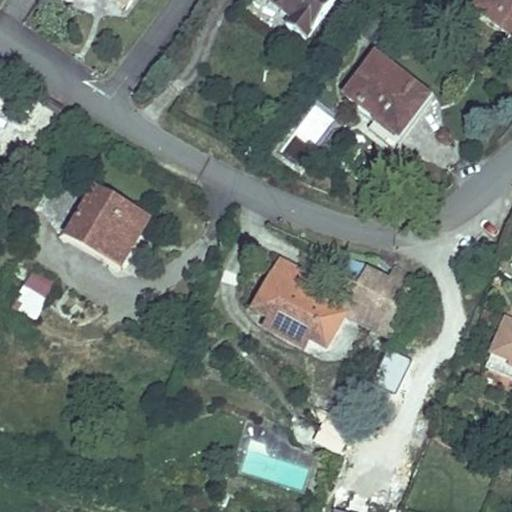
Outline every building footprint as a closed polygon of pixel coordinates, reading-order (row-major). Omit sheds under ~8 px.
[(116,0),(128,9),(134,0),(116,0)] [(306,41),(336,0),(268,0),(292,18),(286,26),(306,41)] [(511,0),(484,0),(477,11),(511,36),(511,0)] [(402,30),(392,23),(395,20),(374,6),(356,32),(386,53),(402,30)] [(430,99),(377,58),(346,97),(362,110),(359,114),(374,125),(368,132),(392,150),(403,137),(401,136),(430,99)] [(0,178),(8,184),(17,173),(4,164),(0,170),(0,178)] [(148,220),(96,190),(73,229),(109,250),(105,256),(122,265),(148,220)] [(109,250),(73,229),(69,235),(105,256),(109,250)] [(311,278),(282,262),(275,273),(274,276),(304,292),(311,278)] [(38,322),(61,287),(36,272),(21,263),(13,276),(28,285),(15,307),(38,322)] [(392,341),(418,286),(396,271),(390,283),(368,271),(358,291),(349,286),(336,310),(304,292),(274,276),(254,312),(272,321),(283,327),(328,351),(346,317),(392,341)] [(491,327),(495,316),(485,311),(480,322),(491,327)] [(283,327),(272,321),(267,331),(305,351),(310,342),(283,327)] [(511,322),(507,321),(492,355),(511,363),(511,322)] [(340,455),(354,425),(314,410),(311,420),(324,424),(315,443),(340,455)]
